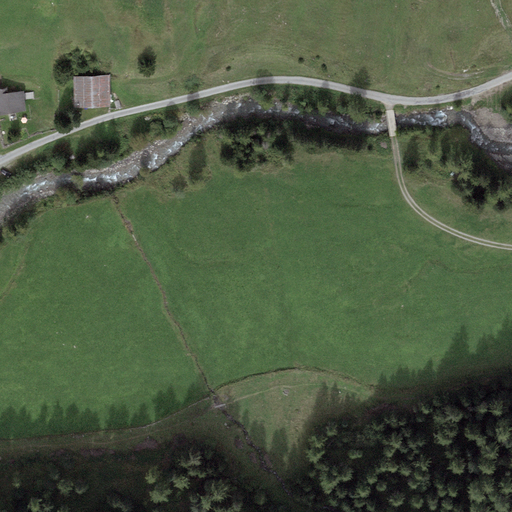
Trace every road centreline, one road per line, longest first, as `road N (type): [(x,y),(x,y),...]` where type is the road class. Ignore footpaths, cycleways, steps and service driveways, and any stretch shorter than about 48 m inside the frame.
road 1 (unclassified): [(0,157),(58,132),(256,81),(317,82),(426,101),(511,75)]
road 2 (track): [(387,98),(399,177),(417,210),(463,236),(511,248)]
